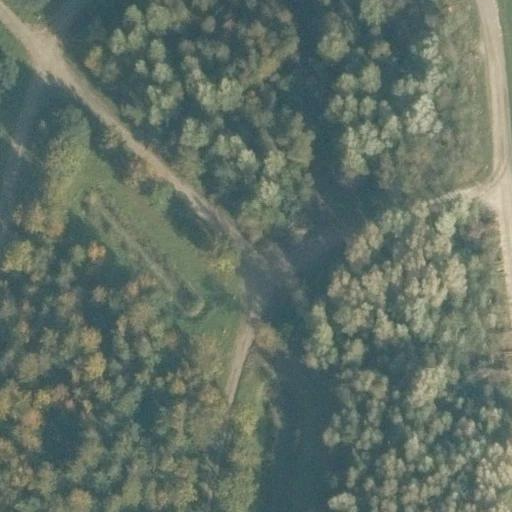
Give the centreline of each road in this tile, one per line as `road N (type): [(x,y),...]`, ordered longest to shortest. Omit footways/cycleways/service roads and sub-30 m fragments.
road 1 (track): [(0,9),(226,232),(247,272),(247,304),(199,511)]
road 2 (track): [(511,225),(483,0)]
road 3 (track): [(0,235),(44,52)]
